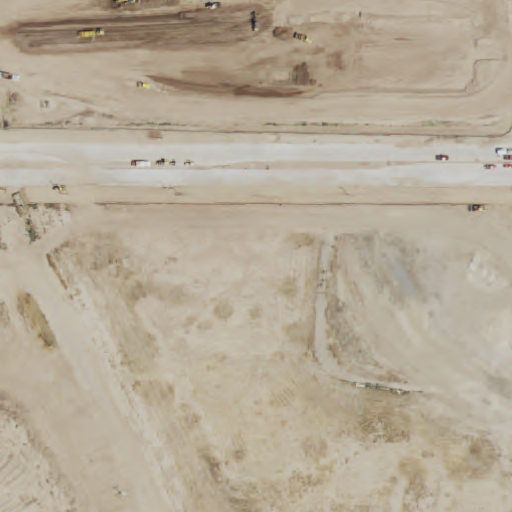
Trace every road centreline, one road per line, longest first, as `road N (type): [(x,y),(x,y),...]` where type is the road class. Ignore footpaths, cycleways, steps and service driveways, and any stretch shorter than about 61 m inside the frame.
road 1 (residential): [(511,156),(0,152)]
road 2 (residential): [(0,177),(511,179)]
road 3 (residential): [(0,177),(170,511)]
